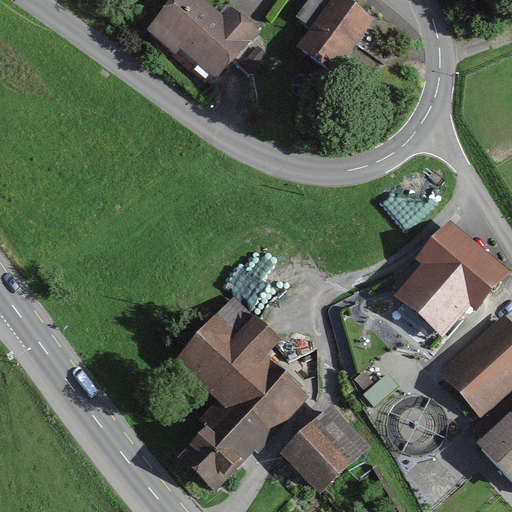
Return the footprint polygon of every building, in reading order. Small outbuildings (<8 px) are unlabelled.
[(231,24),(201,0),(187,0),(158,37),(225,91),(268,38),(239,14),(231,24)] [(377,28),(334,0),(319,0),(304,24),(324,37),(312,55),(345,77),(377,28)] [(511,282),(511,280),(453,234),(426,267),(432,272),(404,307),(451,344),(479,309),(486,314),(511,282)] [(241,308),(188,367),(227,402),(207,424),(222,437),(194,469),(225,496),(310,401),(272,368),(288,350),(241,308)] [(511,402),(511,329),(508,326),(449,383),(490,424),(511,402)] [(376,456),(338,418),(293,462),(331,500),(376,456)] [(511,433),(491,453),(511,476),(511,433)]
